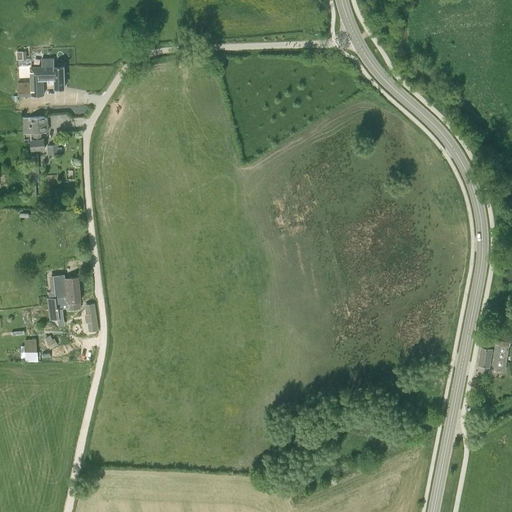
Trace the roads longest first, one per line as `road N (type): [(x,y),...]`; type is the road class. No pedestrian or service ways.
road 1 (tertiary): [(432,511),(479,275),(479,207),(451,143),(387,82),(355,38)]
road 2 (unclassified): [(100,300),(85,134),(121,74),(166,50),(355,38)]
road 3 (track): [(68,511),(102,345),(100,300)]
